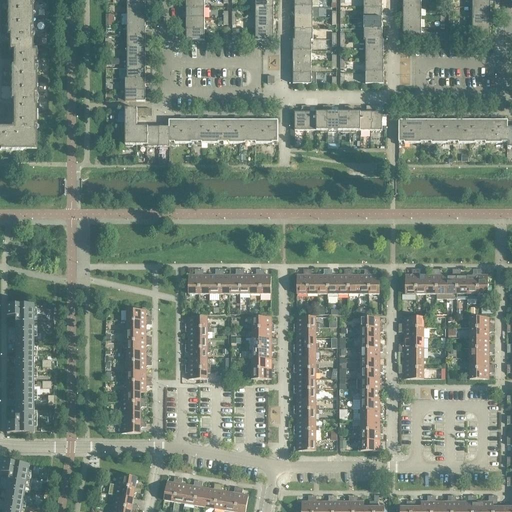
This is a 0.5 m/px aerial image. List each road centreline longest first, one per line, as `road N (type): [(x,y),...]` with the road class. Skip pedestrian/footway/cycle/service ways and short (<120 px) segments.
road 1 (residential): [(275,465),(161,445),(0,447)]
road 2 (residential): [(484,469),(275,465)]
road 3 (residential): [(261,96),(167,95),(165,0)]
road 4 (residential): [(421,98),(505,96),(504,0)]
